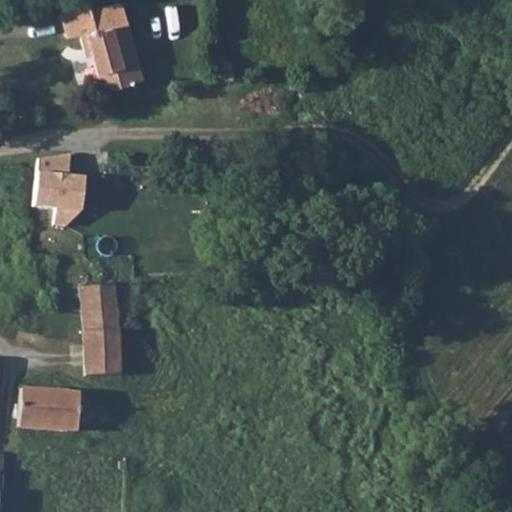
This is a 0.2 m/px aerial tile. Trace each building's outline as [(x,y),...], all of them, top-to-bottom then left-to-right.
[(104,93),(144,80),(120,4),(88,14),(85,10),(63,17),(70,39),(79,36),(86,55),(91,54),(104,93)] [(71,157),(39,163),(35,209),(57,212),(56,227),(70,228),(81,214),(85,179),(70,177),(71,157)] [(85,288),(87,335),(120,332),(118,286),(85,288)] [(88,375),(123,374),(120,332),(87,335),(87,347),(88,375)] [(50,379),(15,377),(14,414),(72,420),(72,424),(84,427),(85,425),(90,427),(89,429),(120,440),(119,403),(123,403),(130,387),(110,382),(104,397),(73,388),(73,381),(50,379)]
